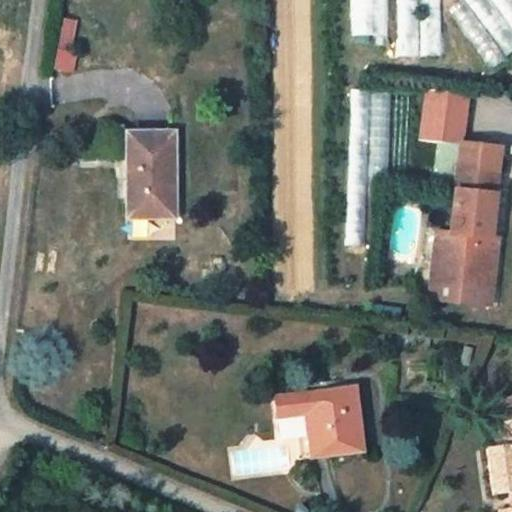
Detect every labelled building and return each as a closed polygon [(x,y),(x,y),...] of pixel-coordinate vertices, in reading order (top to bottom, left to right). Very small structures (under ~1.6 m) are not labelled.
[(349,0),(350,42),(388,42),(387,0),(349,0)] [(396,0),(397,59),(441,58),(440,0),(396,0)] [(491,71),(511,56),(511,0),(458,0),(447,8),(491,71)] [(410,153),(411,99),(353,98),(350,238),(364,238),(365,178),(400,179),(401,153),(410,153)] [(421,143),(468,144),(469,98),(422,98),(421,143)] [(126,134),(127,197),(147,197),(148,217),(175,216),(173,133),(126,134)] [(431,279),(458,283),(472,272),(473,262),(493,265),(496,240),(482,238),(484,226),(488,226),(494,176),(456,172),(448,234),(436,232),(431,279)] [(128,217),(148,217),(147,197),(127,197),(128,217)] [(490,286),(493,265),(473,262),(472,272),(458,283),(490,286)] [(425,349),(428,332),(398,328),(397,338),(412,340),(411,347),(425,349)] [(360,448),(351,385),(272,396),(276,424),(302,420),(307,457),(360,448)] [(511,503),(506,505),(493,506),(494,511),(511,511),(511,389),(500,392),(503,415),(493,417),(497,443),(482,445),(488,488),(504,486),(511,484),(511,503)]
